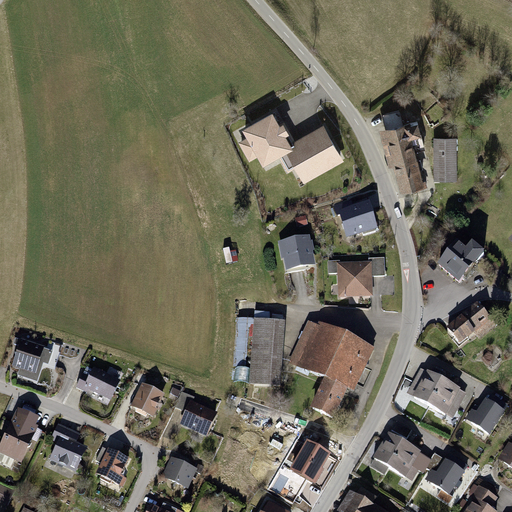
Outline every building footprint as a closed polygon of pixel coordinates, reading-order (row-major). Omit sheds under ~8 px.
[(414,151),(425,148),(418,122),(404,125),(400,111),(384,115),(387,129),(386,130),(396,164),(416,159),(414,151)] [(284,134),(273,114),(246,129),(251,138),(242,143),(251,158),(260,153),(265,162),(287,149),(304,178),(341,156),(325,127),(295,144),(288,131),(284,134)] [(457,139),(435,139),(435,179),(457,179),(457,139)] [(478,163),(487,159),(484,153),(475,157),(478,163)] [(416,159),(396,164),(402,188),(423,183),(416,159)] [(351,203),(337,208),(339,216),(343,215),(349,236),(363,232),(364,236),(377,232),(369,207),(353,211),(351,203)] [(308,240),(284,244),(290,273),(304,271),(303,267),(313,265),(308,240)] [(461,283),(485,255),(474,246),(468,253),(458,245),(440,265),(461,283)] [(370,266),(341,267),(342,296),(372,295),(371,277),(385,277),(385,259),(370,260),(370,266)] [(479,305),(449,330),(461,344),(475,333),(480,339),(496,326),(479,305)] [(272,385),(276,323),(256,322),(251,384),(272,385)] [(370,361),(375,350),(367,347),(366,348),(327,329),(326,331),(310,324),(291,363),(327,381),(314,409),(333,418),(362,357),(370,361)] [(44,349),(17,340),(15,345),(21,347),(14,366),(36,373),(44,349)] [(240,379),(250,379),(249,364),(239,365),(240,379)] [(109,398),(117,383),(109,379),(110,377),(102,373),(101,374),(94,371),(90,378),(84,375),(78,389),(87,394),(90,388),(109,398)] [(430,407),(444,382),(429,373),(422,387),(415,383),(412,389),(419,392),(415,399),(430,407)] [(460,390),(444,382),(430,407),(446,415),(449,409),(456,413),(459,407),(453,404),(460,390)] [(163,396),(144,387),(134,407),(153,416),(156,410),(160,409),(162,405),(160,402),(163,396)] [(195,398),(183,393),(176,408),(182,411),(184,407),(190,410),(183,424),(207,435),(216,416),(192,405),(195,398)] [(489,435),(504,412),(487,401),(472,424),(489,435)] [(38,420),(20,411),(2,450),(20,459),(25,447),(27,448),(30,447),(32,443),(31,440),(37,429),(34,427),(38,420)] [(413,432),(398,423),(392,431),(408,440),(413,432)] [(66,430),(59,427),(53,440),(60,443),(52,460),(74,470),(84,448),(69,441),(70,438),(75,440),(77,435),(68,431),(66,436),(64,435),(66,430)] [(390,469),(405,445),(390,435),(375,460),(390,469)] [(331,453),(309,440),(293,468),(315,481),(331,453)] [(405,445),(390,469),(405,478),(409,472),(415,476),(419,470),(412,466),(420,454),(405,445)] [(511,447),(503,458),(511,463),(511,447)] [(128,460),(103,448),(96,461),(103,465),(99,475),(117,484),(121,476),(124,475),(126,471),(125,468),(128,460)] [(196,471),(173,461),(165,478),(188,488),(196,471)] [(449,495),(464,473),(447,462),(432,484),(449,495)] [(499,492),(484,483),(475,495),(478,497),(468,511),(493,511),(491,510),(491,509),(489,508),(491,505),(492,506),(497,498),(496,498),(499,492)] [(0,501),(10,505),(15,492),(1,486),(0,489),(0,501)] [(378,499),(362,488),(358,496),(356,495),(344,511),(381,511),(373,506),(378,499)]
